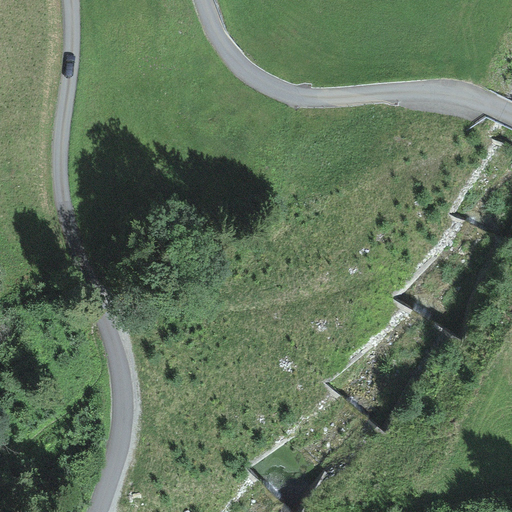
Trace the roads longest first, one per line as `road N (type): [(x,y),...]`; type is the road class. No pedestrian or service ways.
road 1 (unclassified): [(100,511),(123,418),(116,353),(68,219),(60,147),(74,59),(71,0)]
road 2 (unclassified): [(511,113),(442,96),(304,97),(273,87),(237,67),(206,0)]
